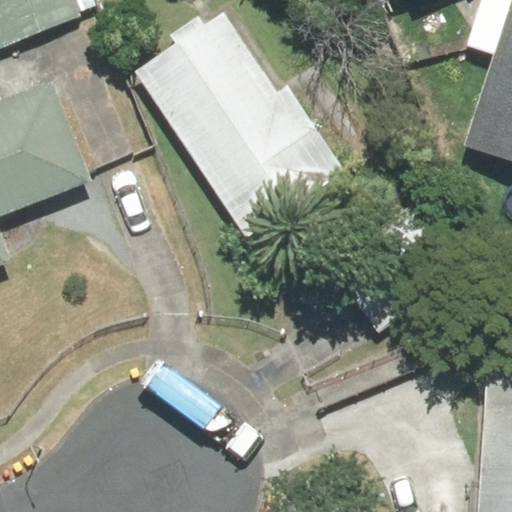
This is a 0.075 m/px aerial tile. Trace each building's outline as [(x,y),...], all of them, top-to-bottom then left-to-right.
[(99,0),(0,0),(0,59),(107,21),(99,0)] [(511,169),(511,0),(475,0),(460,50),(491,60),(462,154),(511,169)] [(221,17),(131,77),(253,259),(359,189),(290,85),(274,95),(221,17)] [(0,271),(12,267),(0,237),(0,221),(88,186),(47,86),(0,104),(0,271)] [(490,269),(438,190),(378,230),(393,253),(348,282),(385,338),(490,269)] [(511,511),(511,372),(483,371),(475,511),(511,511)]
